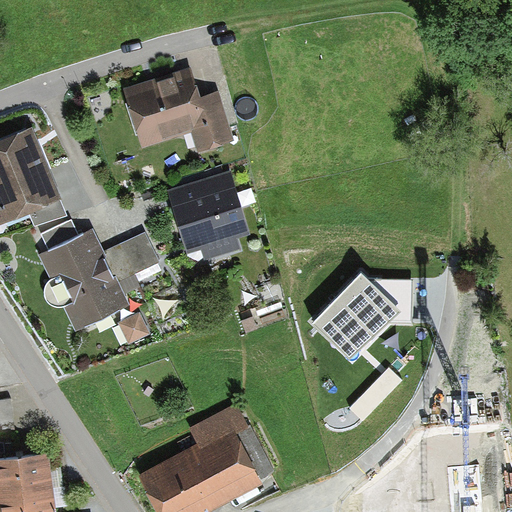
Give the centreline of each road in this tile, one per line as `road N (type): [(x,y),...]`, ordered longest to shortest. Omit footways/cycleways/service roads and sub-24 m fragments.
road 1 (residential): [(0,320),(125,511)]
road 2 (residential): [(44,85),(106,223),(142,208)]
road 3 (residential): [(44,85),(203,37)]
